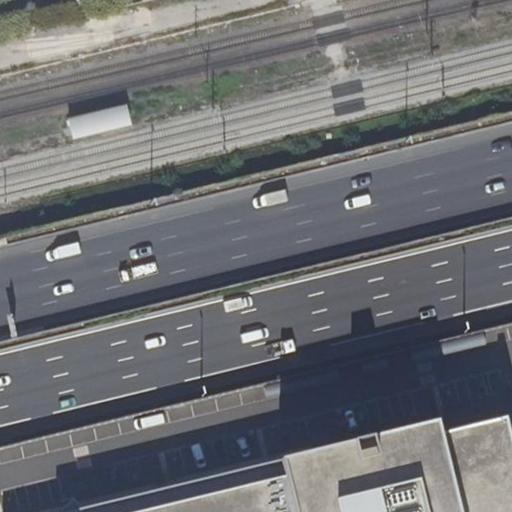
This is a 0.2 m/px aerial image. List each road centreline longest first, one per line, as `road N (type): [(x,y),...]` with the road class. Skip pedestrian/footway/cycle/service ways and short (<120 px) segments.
road 1 (motorway): [(0,389),(511,260)]
road 2 (motorway): [(511,170),(0,298)]
